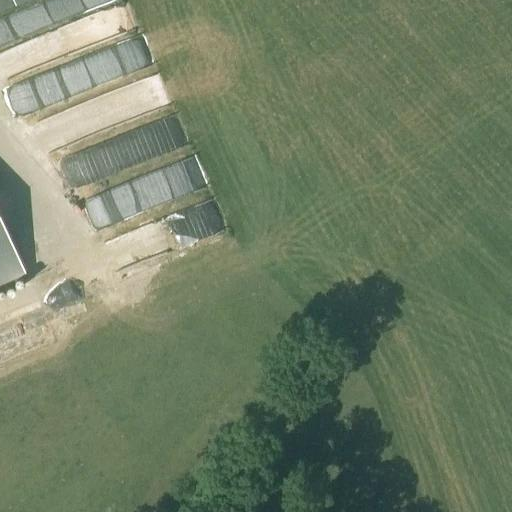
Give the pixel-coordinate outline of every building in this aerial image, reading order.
[(0,0),(0,10),(23,0),(0,0)] [(85,0),(60,13),(68,30),(98,15),(90,0),(85,0)] [(122,0),(95,0),(101,16),(125,8),(122,0)] [(14,23),(0,27),(0,53),(60,35),(51,9),(13,21),(14,23)] [(104,22),(112,40),(138,30),(131,12),(104,22)] [(103,39),(108,38),(105,27),(71,36),(74,52),(86,49),(88,58),(107,54),(103,39)] [(42,72),(75,55),(67,39),(34,55),(42,72)] [(143,47),(117,56),(124,77),(151,67),(143,47)] [(86,69),(92,89),(122,80),(116,60),(86,69)] [(120,99),(131,133),(142,130),(139,122),(168,112),(159,86),(120,99)] [(181,120),(133,141),(141,160),(151,155),(158,170),(196,153),(181,120)] [(198,162),(161,180),(167,191),(150,200),(163,227),(212,203),(208,194),(212,192),(198,162)] [(136,225),(128,206),(100,216),(107,236),(136,225)] [(0,283),(25,273),(0,214),(0,283)] [(101,287),(58,306),(64,320),(107,301),(101,287)]
